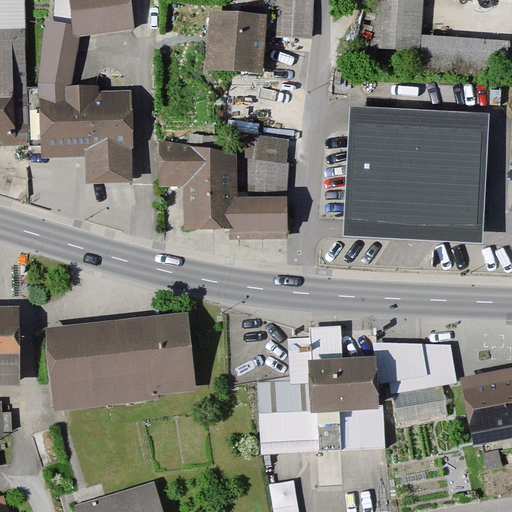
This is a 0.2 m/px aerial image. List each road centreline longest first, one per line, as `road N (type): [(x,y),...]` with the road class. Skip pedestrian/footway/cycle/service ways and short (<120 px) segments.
road 1 (primary): [(302,296),(120,260),(0,225)]
road 2 (residential): [(302,296),(327,0)]
road 3 (primary): [(511,304),(302,296)]
